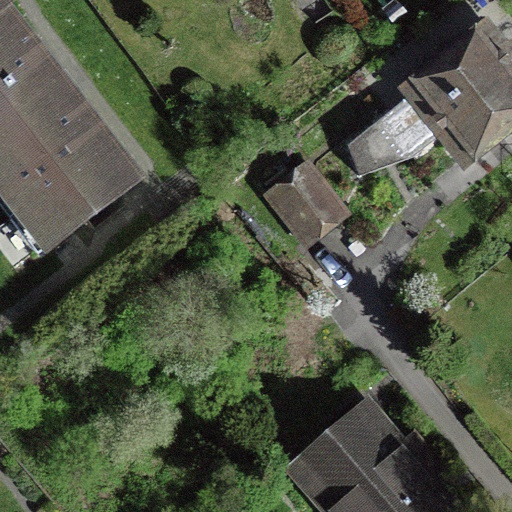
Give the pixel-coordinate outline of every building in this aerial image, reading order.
[(7,0),(0,0),(0,9),(3,7),(4,9),(10,4),(7,0)] [(0,182),(51,247),(136,181),(4,9),(3,7),(0,9),(0,182)] [(466,157),(511,120),(511,64),(486,31),(412,89),(414,92),(383,117),(414,157),(446,132),(466,157)] [(266,184),(308,237),(339,212),(297,159),(266,184)] [(365,406),(295,466),(334,511),(455,511),(421,471),(433,461),(412,437),(400,448),(365,406)]
